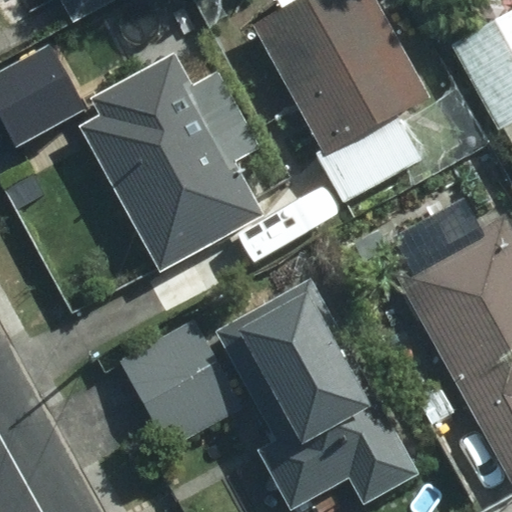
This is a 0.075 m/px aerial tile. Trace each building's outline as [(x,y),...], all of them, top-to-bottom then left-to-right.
[(50,0),(66,27),(114,0),(113,0),(50,0)] [(416,109),(354,0),(317,0),(244,41),(337,209),(416,166),(392,122),(416,109)] [(511,17),(446,54),(511,174),(511,17)] [(83,25),(46,45),(55,61),(29,76),(50,113),(128,70),(107,34),(93,42),(83,25)] [(96,126),(77,137),(153,276),(255,220),(170,63),(87,109),(96,126)] [(511,217),(497,225),(487,210),(404,256),(414,272),(405,277),(511,470),(511,217)] [(358,511),(412,482),(307,292),(209,347),(269,455),(256,462),(284,511),(296,511),(341,487),(354,511),(358,511)] [(239,410),(196,330),(115,375),(160,454),(239,410)] [(433,401),(415,410),(425,432),(444,422),(433,401)]
